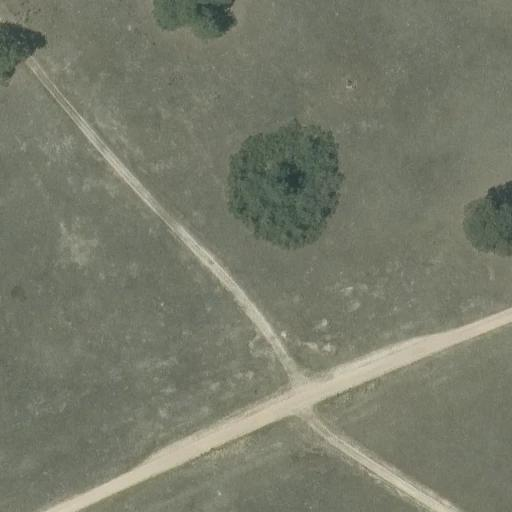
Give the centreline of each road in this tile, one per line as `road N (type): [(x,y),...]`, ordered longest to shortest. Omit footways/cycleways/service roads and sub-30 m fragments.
road 1 (track): [(311,403),(256,321),(0,27)]
road 2 (track): [(311,403),(348,454),(443,511)]
